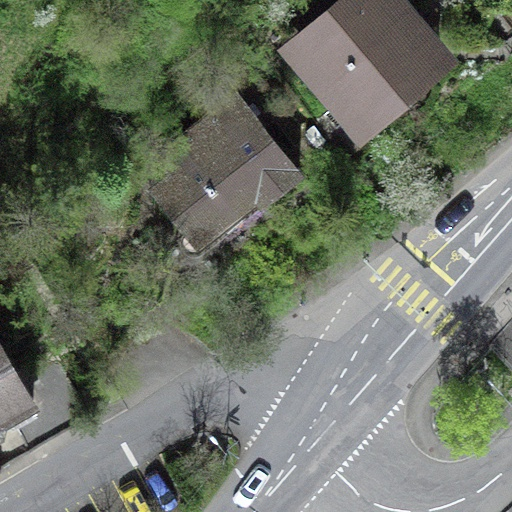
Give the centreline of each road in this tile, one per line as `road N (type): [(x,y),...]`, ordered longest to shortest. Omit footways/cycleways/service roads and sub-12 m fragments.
road 1 (residential): [(2,511),(217,388),(258,394),(311,433)]
road 2 (primary): [(311,433),(416,299),(511,199)]
road 3 (tertiary): [(311,433),(358,495),(381,507),(437,508),(511,463)]
